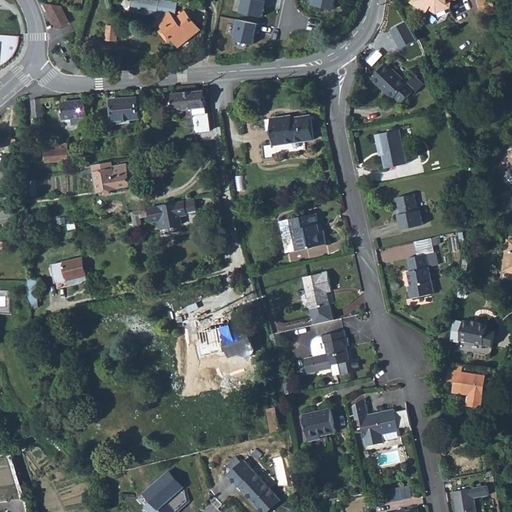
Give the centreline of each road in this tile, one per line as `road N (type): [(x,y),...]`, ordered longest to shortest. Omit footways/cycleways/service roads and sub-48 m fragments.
road 1 (residential): [(438,511),(414,378),(378,316),(338,102)]
road 2 (tertiary): [(89,85),(282,67)]
